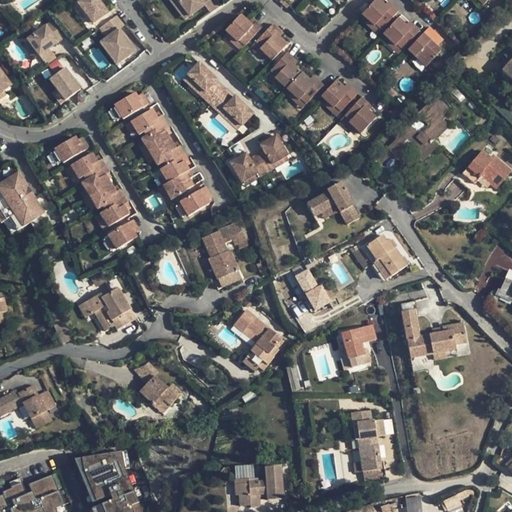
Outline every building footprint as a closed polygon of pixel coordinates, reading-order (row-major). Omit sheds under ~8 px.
[(80,0),(77,3),(93,24),(108,12),(98,0),(80,0)] [(170,0),(185,19),(204,5),(205,4),(201,0),(170,0)] [(204,5),(211,13),(221,6),(216,0),(201,0),(205,4),(204,5)] [(384,5),(378,0),(375,0),(362,14),(367,20),(374,26),(376,25),(381,30),(398,11),(392,6),(389,9),(384,5)] [(469,0),(480,9),(484,5),(478,0),(469,0)] [(126,24),(118,14),(99,28),(107,38),(101,43),(117,64),(135,50),(119,30),(126,24)] [(248,22),(240,15),(225,31),(231,36),(238,43),(239,41),(245,47),(262,28),(256,22),(252,26),(248,22)] [(398,18),(383,34),(389,40),(395,46),(397,44),(402,50),(420,31),(413,25),(410,29),(406,25),(398,18)] [(367,20),(364,23),(377,34),(381,30),(376,25),(374,26),(367,20)] [(51,22),(27,40),(39,55),(64,37),(51,22)] [(273,24),(255,43),(261,48),(260,49),(267,56),(272,61),(287,45),(279,38),(275,34),(279,30),(273,24)] [(429,27),(408,50),(415,57),(426,67),(441,51),(437,47),(439,44),(435,41),(439,37),(429,27)] [(241,51),(245,47),(239,41),(238,43),(231,36),(228,39),(241,51)] [(398,54),(402,50),(397,44),(395,46),(389,40),(386,43),(398,54)] [(511,48),(511,59),(502,72),(511,80),(510,81),(511,82),(511,81),(511,40),(508,45),(511,48)] [(261,48),(255,43),(251,47),(264,59),(267,56),(260,49),(261,48)] [(287,53),(270,72),(276,77),(274,78),(281,85),(286,89),(302,73),(294,66),(290,62),(293,58),(287,53)] [(421,72),(426,67),(415,57),(410,62),(421,72)] [(187,76),(211,98),(218,90),(213,85),(215,82),(217,80),(199,63),(187,76)] [(75,83),(64,68),(50,79),(57,90),(66,100),(80,89),(75,83)] [(11,86),(0,70),(0,93),(3,91),(11,86)] [(276,77),(270,72),(266,76),(279,87),(281,85),(274,78),(276,77)] [(302,73),(286,89),(292,94),(299,101),(300,99),(306,105),(323,86),(317,80),(314,84),(309,80),(302,73)] [(336,80),(321,97),(327,102),(334,108),(335,107),(341,112),(358,94),(352,88),(348,92),(344,88),(336,80)] [(348,92),(352,88),(347,84),(344,88),(348,92)] [(233,99),(221,87),(218,90),(230,101),(233,99)] [(66,100),(57,90),(52,94),(60,104),(66,100)] [(253,113),(235,96),(233,99),(230,101),(218,90),(211,98),(241,126),(253,113)] [(122,117),(124,119),(149,104),(142,93),(137,96),(135,92),(115,105),(116,106),(122,117)] [(302,109),(306,105),(300,99),(299,101),(292,94),(289,97),(302,109)] [(411,126),(387,149),(397,159),(407,149),(408,150),(414,144),(418,148),(426,156),(437,146),(433,142),(428,138),(432,134),(436,138),(439,135),(440,136),(446,131),(445,129),(448,126),(442,120),(451,110),(437,96),(420,113),(424,116),(420,119),(429,127),(420,136),(411,126)] [(361,97),(344,116),(350,121),(349,122),(355,129),(361,134),(376,118),(368,111),(364,107),(368,103),(361,97)] [(324,105),(336,116),(341,112),(335,107),(334,108),(327,102),(324,105)] [(122,117),(116,106),(111,110),(118,121),(122,117)] [(152,109),(130,122),(135,130),(138,135),(147,129),(148,132),(165,122),(161,116),(157,118),(155,114),(152,109)] [(350,121),(344,116),(340,120),(352,131),(355,129),(349,122),(350,121)] [(130,122),(125,126),(130,133),(135,130),(130,122)] [(165,122),(148,132),(150,135),(141,140),(145,145),(149,153),(170,140),(167,135),(165,131),(169,129),(165,122)] [(246,154),(230,163),(242,183),(243,183),(257,174),(259,178),(275,169),(272,164),(286,156),(288,155),(276,135),(260,145),(263,151),(249,159),(246,154)] [(62,162),(63,164),(88,148),(82,138),(77,141),(75,137),(54,150),(55,151),(62,162)] [(170,140),(149,153),(154,160),(157,166),(166,160),(167,163),(183,153),(179,146),(176,148),(173,144),(170,140)] [(140,148),(144,156),(149,153),(145,145),(140,148)] [(426,156),(418,148),(412,153),(421,161),(426,156)] [(62,162),(55,151),(50,154),(57,165),(62,162)] [(482,151),(457,180),(469,191),(478,181),(481,177),(490,185),(496,190),(511,171),(492,155),(490,158),(482,151)] [(87,174),(89,177),(105,166),(101,160),(97,162),(95,158),(91,153),(70,166),(75,174),(79,180),(87,174)] [(154,160),(149,153),(144,156),(149,163),(154,160)] [(163,175),(168,183),(189,171),(184,162),(188,159),(183,153),(167,163),(168,165),(160,170),(163,175)] [(286,156),(272,164),(275,169),(289,160),(286,156)] [(75,174),(70,166),(65,169),(70,177),(75,174)] [(85,189),(89,197),(110,184),(108,179),(105,176),(109,173),(105,166),(89,177),(90,179),(81,184),(85,189)] [(193,177),(189,171),(168,183),(163,186),(168,194),(171,200),(194,185),(189,179),(193,177)] [(18,174),(0,185),(0,208),(7,220),(9,219),(17,231),(44,214),(35,200),(35,199),(28,188),(27,188),(18,174)] [(259,178),(257,174),(243,183),(245,186),(259,178)] [(158,178),(163,186),(168,183),(163,175),(158,178)] [(481,177),(478,181),(487,189),(490,185),(481,177)] [(328,192),(307,204),(314,217),(320,214),(336,205),(339,211),(347,225),(359,218),(347,198),(350,197),(341,182),(327,190),(328,192)] [(110,184),(89,197),(94,204),(98,210),(106,204),(107,207),(123,197),(119,190),(115,192),(113,188),(110,184)] [(163,186),(157,190),(162,198),(168,194),(163,186)] [(205,187),(180,202),(188,217),(209,204),(207,201),(212,198),(205,187)] [(85,200),(89,197),(85,189),(80,192),(85,200)] [(94,204),(89,197),(85,200),(89,207),(94,204)] [(123,197),(107,207),(109,208),(100,214),(104,220),(109,227),(129,215),(126,210),(124,206),(128,204),(123,197)] [(383,209),(377,204),(374,208),(380,213),(383,209)] [(339,211),(336,205),(320,214),(323,220),(339,211)] [(7,220),(3,223),(11,235),(17,231),(9,219),(7,220)] [(103,231),(109,227),(104,220),(98,223),(103,231)] [(133,220),(108,236),(109,237),(115,248),(117,250),(137,238),(134,234),(139,231),(133,220)] [(238,223),(246,240),(250,238),(242,221),(238,223)] [(238,223),(202,239),(211,259),(208,260),(217,280),(214,282),(218,290),(221,289),(218,280),(238,271),(232,258),(230,259),(227,252),(224,243),(232,240),(234,245),(237,244),(246,240),(238,223)] [(382,235),(362,249),(368,256),(373,264),(375,262),(387,280),(407,266),(388,240),(386,242),(382,235)] [(115,248),(109,237),(103,241),(110,251),(115,248)] [(252,244),(250,238),(246,240),(237,244),(239,249),(252,244)] [(360,262),(365,269),(373,264),(368,256),(360,262)] [(310,267),(294,276),(314,311),(330,302),(310,267)] [(238,271),(218,280),(221,289),(242,279),(238,271)] [(91,278),(100,293),(101,293),(103,297),(110,293),(100,273),(91,278)] [(511,281),(506,278),(498,294),(511,300),(511,281)] [(101,293),(84,303),(91,315),(94,313),(106,332),(115,326),(117,330),(136,319),(118,288),(110,293),(103,297),(101,293)] [(91,315),(84,303),(78,307),(86,319),(91,315)] [(62,345),(72,340),(63,322),(58,309),(51,312),(56,325),(54,326),(62,345)] [(246,310),(234,325),(243,332),(246,328),(260,339),(256,343),(247,357),(259,367),(263,371),(274,358),(273,357),(278,350),(275,348),(282,339),(246,310)] [(413,310),(402,312),(410,358),(432,354),(456,350),(455,345),(466,343),(463,324),(442,328),(443,333),(419,337),(413,310)] [(371,324),(341,333),(349,360),(350,359),(353,368),(371,363),(367,349),(363,350),(361,344),(376,340),(371,324)] [(260,339),(246,328),(243,332),(256,343),(260,339)] [(432,354),(434,360),(457,356),(456,350),(432,354)] [(247,357),(242,362),(255,372),(259,367),(247,357)] [(147,384),(139,392),(156,408),(164,399),(171,406),(182,393),(172,384),(168,388),(154,376),(158,372),(148,361),(144,365),(143,366),(154,376),(147,384)] [(143,366),(134,370),(147,384),(154,376),(143,366)] [(37,396),(32,386),(18,394),(16,391),(0,399),(0,416),(18,407),(18,408),(24,405),(36,428),(51,420),(46,411),(37,396)] [(246,403),(256,396),(252,389),(241,397),(246,403)] [(47,391),(37,396),(46,411),(56,406),(47,391)] [(171,406),(164,399),(156,408),(163,414),(171,406)] [(370,411),(351,414),(355,441),(358,440),(361,462),(362,472),(363,472),(381,469),(378,446),(369,447),(368,439),(377,437),(384,436),(382,420),(372,422),(370,411)] [(377,437),(368,439),(369,447),(378,446),(377,437)] [(142,511),(125,470),(122,452),(82,460),(85,472),(97,502),(111,496),(113,502),(102,506),(104,511),(142,511)] [(361,462),(354,463),(355,473),(362,472),(361,462)] [(235,485),(236,496),(239,496),(240,506),(250,506),(250,508),(259,507),(258,498),(267,498),(268,501),(283,500),(280,467),(265,468),(266,482),(257,483),(257,479),(244,480),(244,485),(235,485)] [(381,469),(363,472),(364,482),(386,479),(385,472),(381,472),(381,469)] [(0,511),(56,511),(56,509),(65,506),(53,476),(30,485),(33,493),(27,495),(22,484),(12,488),(13,489),(4,493),(5,495),(0,497),(0,511)] [(462,494),(464,499),(471,496),(469,491),(462,494)] [(421,511),(420,495),(405,497),(406,511),(421,511)] [(444,502),(448,511),(461,505),(457,496),(444,502)]
